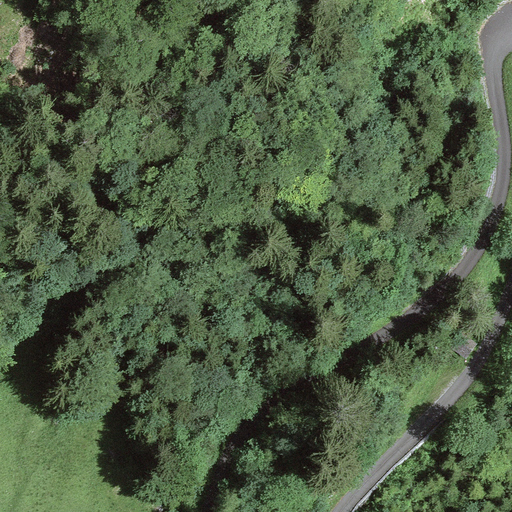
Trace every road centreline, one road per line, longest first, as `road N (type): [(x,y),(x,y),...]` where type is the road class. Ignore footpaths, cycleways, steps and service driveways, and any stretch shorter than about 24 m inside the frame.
road 1 (track): [(511,21),(496,37),(493,69),(507,145),(498,200),(471,251),(432,304),(256,422),(225,459),(209,511)]
road 2 (track): [(511,289),(472,373),(345,511)]
